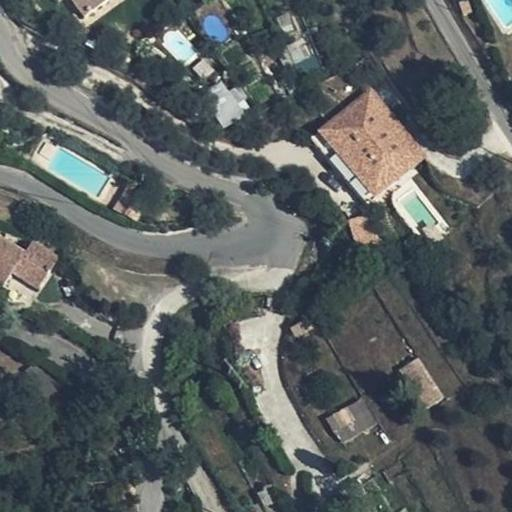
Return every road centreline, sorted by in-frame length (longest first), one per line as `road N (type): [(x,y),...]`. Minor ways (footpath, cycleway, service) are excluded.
road 1 (residential): [(0,33),(34,79),(162,160),(269,212),(272,232),(259,247),(221,254)]
road 2 (residential): [(221,254),(206,280),(170,310),(152,353),(160,405),(212,511)]
road 3 (residential): [(221,254),(121,242),(0,176)]
road 4 (residential): [(511,145),(433,0)]
